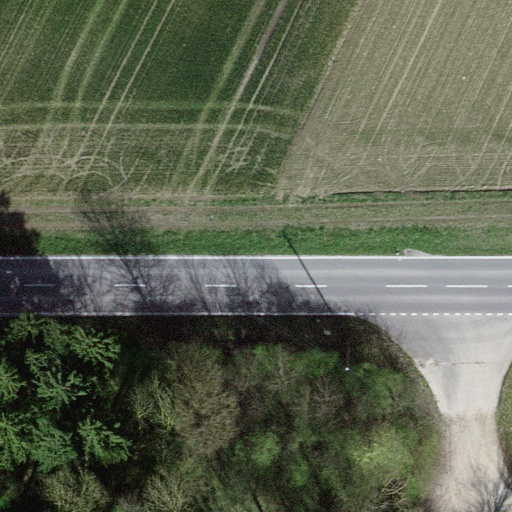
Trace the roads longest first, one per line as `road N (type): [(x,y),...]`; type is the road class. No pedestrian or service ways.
road 1 (tertiary): [(0,284),(511,285)]
road 2 (track): [(456,511),(472,442),(467,285)]
